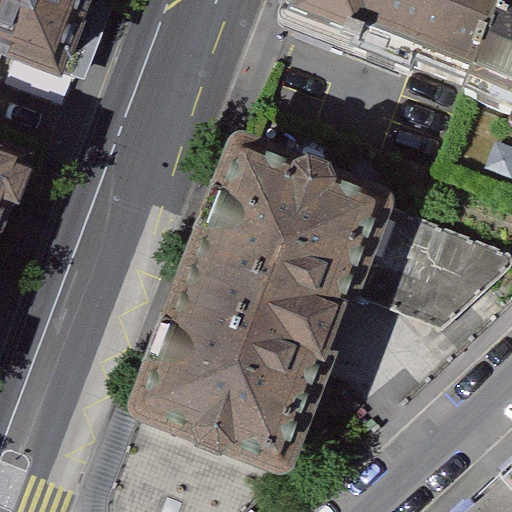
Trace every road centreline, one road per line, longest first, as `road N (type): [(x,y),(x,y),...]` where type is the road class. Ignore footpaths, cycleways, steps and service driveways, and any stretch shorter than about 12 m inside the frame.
road 1 (tertiary): [(201,0),(0,503)]
road 2 (residential): [(511,378),(376,511)]
